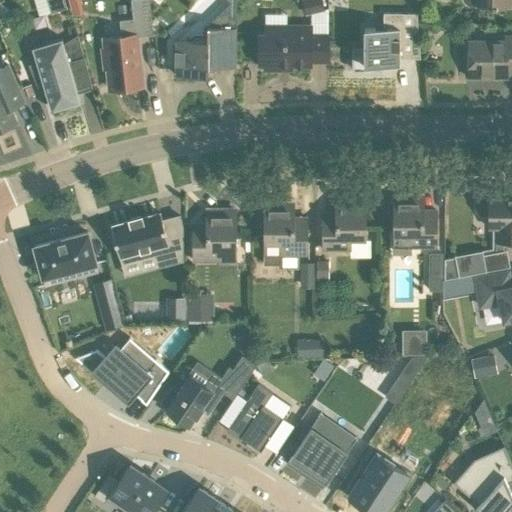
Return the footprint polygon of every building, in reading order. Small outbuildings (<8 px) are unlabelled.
[(47,0),(51,13),(68,7),(65,0),(47,0)] [(143,85),(140,65),(137,35),(153,34),(149,0),(131,0),(134,19),(120,20),(122,32),(102,37),(103,48),(101,48),(103,70),(109,70),(111,88),(143,85)] [(321,0),(302,0),(306,15),(325,11),(321,0)] [(237,43),(237,28),(237,11),(230,11),(223,20),(222,20),(222,28),(208,27),(209,40),(176,40),(176,74),(209,75),(209,67),(221,67),(221,63),(237,63),(237,43)] [(421,57),(418,26),(417,13),(384,13),(384,28),(364,28),(364,47),(354,47),(354,70),(384,70),(384,65),(400,65),(400,57),(421,57)] [(418,26),(419,33),(424,33),(429,28),(429,22),(418,22),(418,26)] [(329,61),(329,24),(260,24),(260,64),(266,64),(266,68),(280,68),(280,64),(312,65),(312,61),(329,61)] [(93,87),(87,68),(77,35),(64,45),(62,39),(33,48),(37,61),(29,64),(45,102),(49,100),(52,110),(82,100),(79,91),(93,87)] [(511,71),(511,35),(505,36),(505,38),(469,38),(469,78),(508,77),(508,72),(511,71)] [(0,128),(18,121),(13,108),(12,106),(25,101),(9,62),(0,66),(0,128)] [(476,201),(476,210),(480,214),(490,214),(490,228),(497,228),(497,241),(508,241),(511,241),(511,193),(490,194),(490,197),(480,197),(476,201)] [(395,216),(395,237),(409,236),(409,247),(437,247),(437,209),(424,209),(424,196),(409,196),(406,194),(400,194),(397,196),(395,196),(395,216)] [(323,212),(323,251),(352,251),(352,241),(366,241),(366,218),(366,198),(363,198),(361,196),(355,196),(352,198),(337,198),(337,210),(337,212),(323,212)] [(265,255),(265,264),(282,264),(282,255),(308,255),(308,217),(294,217),(294,216),(294,203),(279,203),(276,201),(270,201),(268,203),(265,203),(265,223),(265,255)] [(194,231),(194,260),(214,260),(236,260),(236,230),(236,210),(234,210),(231,208),(225,208),(223,210),(207,210),(207,223),(194,223),(194,231)] [(130,220),(111,225),(120,257),(122,264),(161,253),(164,265),(183,260),(183,225),(180,215),(163,219),(161,212),(142,217),(130,220)] [(88,231),(35,245),(43,277),(45,277),(47,284),(97,270),(96,263),(97,263),(88,231)] [(505,250),(484,254),(487,271),(511,266),(508,249),(505,250)] [(429,277),(429,290),(441,290),(441,277),(443,277),(443,253),(430,253),(429,277)] [(445,258),(445,278),(459,276),(455,256),(445,258)] [(315,286),(315,263),(301,263),(301,286),(315,286)] [(511,285),(509,271),(476,277),(481,306),(501,302),(504,319),(511,317),(511,285)] [(200,319),(200,294),(188,294),(186,294),(186,318),(186,319),(200,319)] [(117,302),(101,306),(107,329),(123,325),(117,302)] [(403,328),(403,352),(426,352),(426,328),(403,328)] [(323,339),(314,339),(309,345),(309,357),(323,356),(323,339)] [(100,350),(76,356),(131,395),(157,365),(121,342),(109,355),(100,350)] [(232,369),(227,377),(230,379),(231,379),(241,386),(242,387),(257,364),(242,354),(232,369)] [(495,354),(472,358),(475,377),(499,372),(495,354)] [(325,380),(335,366),(324,358),(314,372),(325,380)] [(400,373),(385,396),(395,403),(411,380),(400,373)] [(174,385),(162,402),(169,406),(167,409),(169,410),(167,412),(178,419),(179,417),(190,424),(196,414),(197,415),(202,408),(208,412),(222,392),(226,385),(225,385),(212,375),(206,384),(190,374),(180,389),(174,385)] [(249,396),(227,429),(241,439),(242,437),(261,450),(265,444),(283,418),(283,417),(265,405),(273,392),(259,383),(249,396)] [(484,398),(474,411),(481,425),(493,420),(484,398)] [(314,423),(287,463),(301,472),(304,468),(326,483),(350,447),(349,447),(315,423),(314,423)] [(463,488),(462,489),(479,504),(476,507),(482,511),(506,511),(511,504),(511,491),(508,483),(507,480),(511,477),(511,461),(505,445),(475,458),(481,471),(465,489),(463,488)] [(378,452),(345,498),(366,511),(388,511),(414,476),(378,452)] [(109,474),(94,495),(105,502),(107,498),(126,511),(128,507),(149,476),(130,464),(119,481),(109,474)] [(149,476),(128,507),(129,507),(136,511),(164,511),(156,506),(168,489),(149,476)] [(199,486),(181,511),(208,511),(218,499),(199,486)] [(208,511),(235,511),(236,511),(218,499),(208,511)] [(459,511),(446,499),(434,511),(459,511)]
